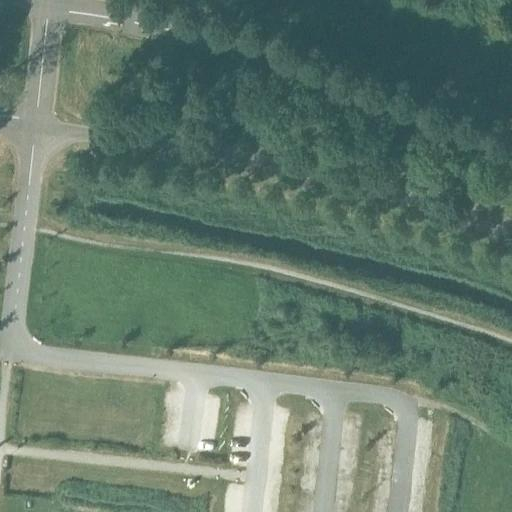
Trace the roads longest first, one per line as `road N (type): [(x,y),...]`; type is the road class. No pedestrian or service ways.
road 1 (unknown): [(511,342),(381,297),(235,261),(0,230)]
road 2 (unclassified): [(511,161),(330,81),(198,38),(48,8)]
road 3 (unclassified): [(38,127),(380,191),(511,239)]
